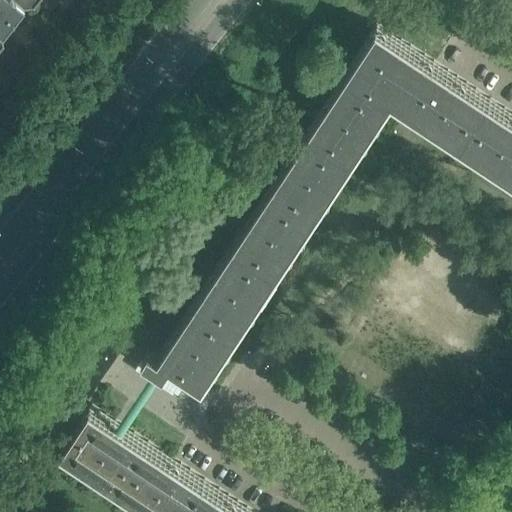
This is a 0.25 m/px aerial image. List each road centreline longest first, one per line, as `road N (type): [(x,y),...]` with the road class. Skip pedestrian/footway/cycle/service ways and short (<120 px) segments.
road 1 (tertiary): [(0,273),(216,0)]
road 2 (residential): [(210,436),(104,357)]
